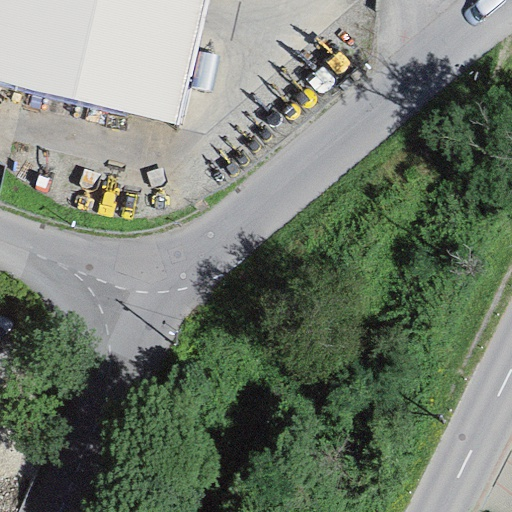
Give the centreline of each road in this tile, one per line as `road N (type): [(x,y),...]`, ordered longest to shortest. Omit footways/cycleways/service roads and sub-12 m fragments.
road 1 (unclassified): [(511,7),(205,248),(127,278)]
road 2 (unclassified): [(127,278),(121,347),(65,511)]
road 3 (secondary): [(435,511),(511,354)]
road 4 (unclassified): [(127,278),(0,242)]
